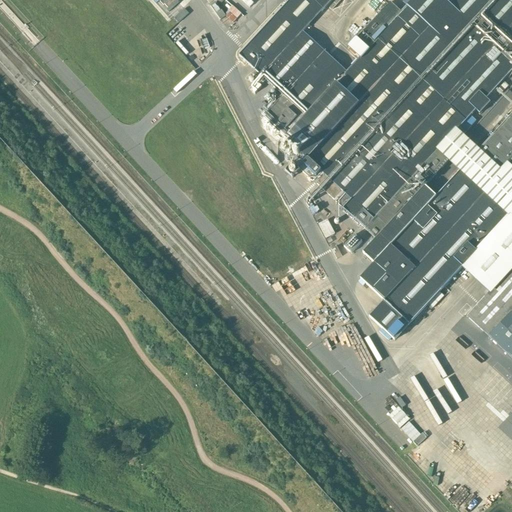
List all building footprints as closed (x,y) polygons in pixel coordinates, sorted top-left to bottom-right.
[(178,1),(176,0),(158,0),(168,10),(178,1)] [(475,108),(480,112),(490,102),(485,98),(511,68),(511,0),(287,0),(237,54),(283,96),(304,116),(284,137),(306,158),(321,171),(324,174),(344,192),(335,201),(375,237),(448,158),(438,148),(459,125),(475,108)] [(214,1),(208,5),(218,18),(223,14),(214,1)] [(188,12),(183,7),(172,17),(178,23),(188,12)] [(304,116),(283,96),(263,118),(284,137),(304,116)] [(481,146),(476,151),(499,172),(511,158),(511,113),(500,126),(496,130),(481,146)] [(491,126),(496,130),(500,126),(496,122),(491,126)] [(438,148),(448,158),(460,168),(508,215),(511,218),(511,158),(499,172),(476,151),(481,146),(459,125),(438,148)] [(321,171),(306,158),(302,162),(317,175),(321,171)] [(317,175),(302,162),(297,167),(312,181),(317,175)] [(508,215),(460,168),(390,245),(404,258),(396,266),(406,275),(415,267),(439,289),(441,287),(460,267),(508,215)] [(344,192),(324,174),(316,183),(335,201),(344,192)] [(511,218),(508,215),(460,267),(476,283),(488,294),(511,267),(511,218)] [(355,235),(345,246),(352,253),(362,242),(355,235)] [(404,258),(390,245),(359,278),(382,299),(406,275),(396,266),(404,258)] [(337,246),(332,249),(338,259),(342,256),(337,246)] [(406,275),(382,299),(408,323),(417,314),(439,289),(415,267),(406,275)] [(467,317),(487,335),(511,309),(511,267),(488,294),(467,317)] [(439,289),(417,314),(421,318),(446,292),(441,287),(439,289)] [(511,309),(487,335),(511,358),(511,309)] [(400,407),(391,415),(418,446),(427,438),(400,407)] [(453,417),(414,459),(442,486),(482,444),(453,417)]
